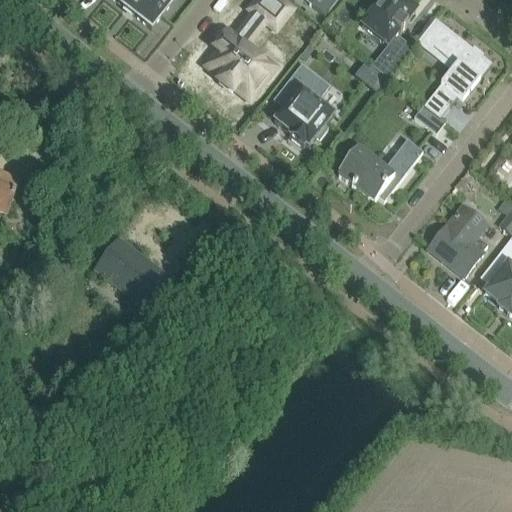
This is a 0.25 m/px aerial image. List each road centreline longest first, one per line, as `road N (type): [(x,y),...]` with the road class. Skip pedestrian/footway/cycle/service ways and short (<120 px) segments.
road 1 (tertiary): [(361,277),(132,93)]
road 2 (residential): [(361,277),(511,95)]
road 3 (tertiary): [(511,396),(361,277)]
road 4 (tertiary): [(132,93),(15,0)]
